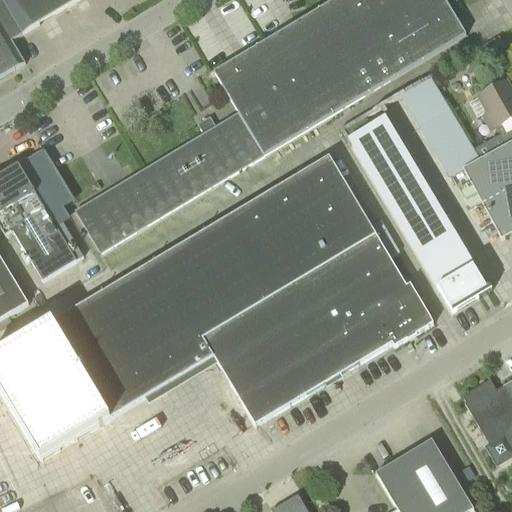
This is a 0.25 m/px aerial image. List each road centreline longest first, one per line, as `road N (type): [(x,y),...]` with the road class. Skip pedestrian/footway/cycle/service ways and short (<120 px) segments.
road 1 (unclassified): [(194,511),(511,327)]
road 2 (unclassified): [(0,112),(187,0)]
